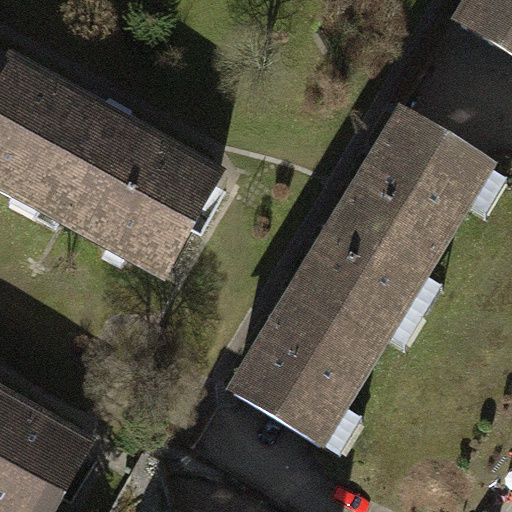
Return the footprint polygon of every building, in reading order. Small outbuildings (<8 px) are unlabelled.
[(511,67),(511,0),(487,0),(465,40),(511,67)] [(0,145),(34,85),(0,66),(0,145)] [(0,145),(0,207),(164,299),(224,191),(34,85),(0,145)] [(398,105),(312,246),(421,312),(507,171),(398,105)] [(312,246),(226,387),(335,453),(421,312),(312,246)] [(0,402),(0,511),(67,511),(98,456),(0,402)]
